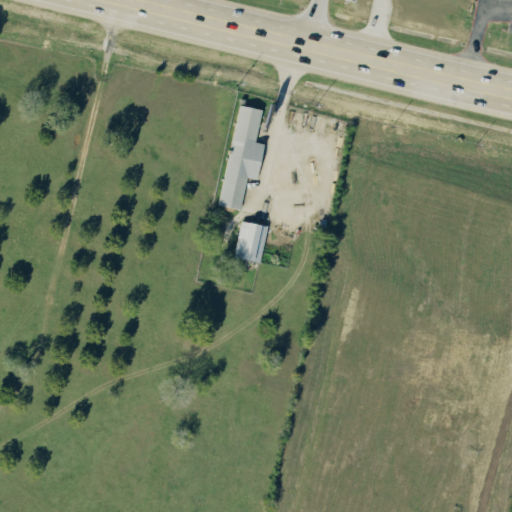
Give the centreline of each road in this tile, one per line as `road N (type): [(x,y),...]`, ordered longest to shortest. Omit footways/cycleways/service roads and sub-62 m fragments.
road 1 (residential): [(0,421),(37,360),(96,121),(112,31),(98,0)]
road 2 (primary): [(511,87),(305,44)]
road 3 (primary): [(305,44),(125,0)]
